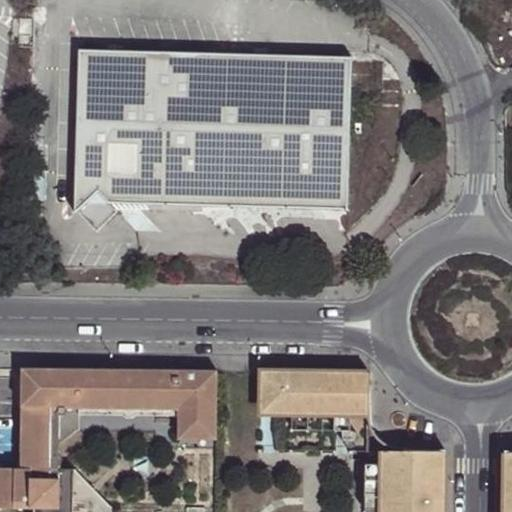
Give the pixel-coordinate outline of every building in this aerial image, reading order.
[(98,195),(109,207),(347,209),(348,58),(76,56),(74,215),(75,216),(77,216),(98,195)] [(118,216),(109,207),(98,195),(77,216),(97,236),(118,216)] [(18,421),(17,467),(0,466),(0,511),(183,511),(184,506),(109,505),(71,505),(72,468),(57,468),(57,444),(57,428),(76,429),(76,414),(76,407),(175,408),(175,415),(176,430),(212,431),(213,369),(18,368),(19,374),(18,399),(18,421)] [(370,374),(262,373),(262,404),(278,404),(278,416),(294,416),(310,416),(335,417),(351,417),(370,417),(370,374)] [(175,408),(76,407),(76,414),(120,414),(122,417),(131,417),(132,414),(175,415),(175,408)] [(310,433),(310,416),(294,416),(294,432),(310,433)] [(352,433),(351,417),(335,417),(335,433),(352,433)] [(57,444),(76,429),(57,428),(57,444)] [(448,511),(451,453),(388,451),(388,468),(386,511),(448,511)] [(386,511),(388,468),(388,467),(372,466),(370,511),(386,511)] [(109,505),(72,468),(71,505),(109,505)]
